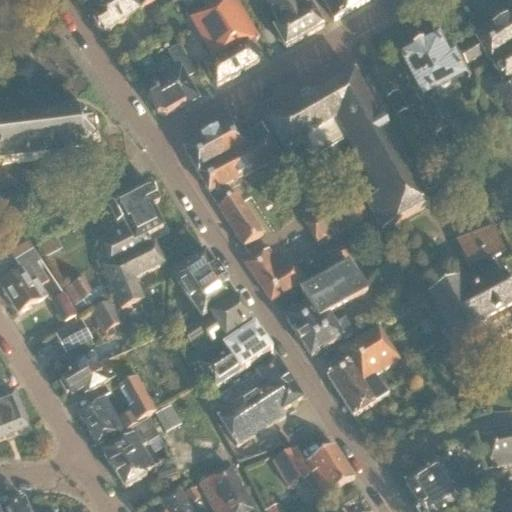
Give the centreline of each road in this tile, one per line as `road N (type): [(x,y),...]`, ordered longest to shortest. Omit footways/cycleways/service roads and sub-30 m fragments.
road 1 (residential): [(389,511),(154,142)]
road 2 (residential): [(154,142),(404,0)]
road 3 (residential): [(154,142),(55,0)]
road 4 (residential): [(78,458),(0,327)]
